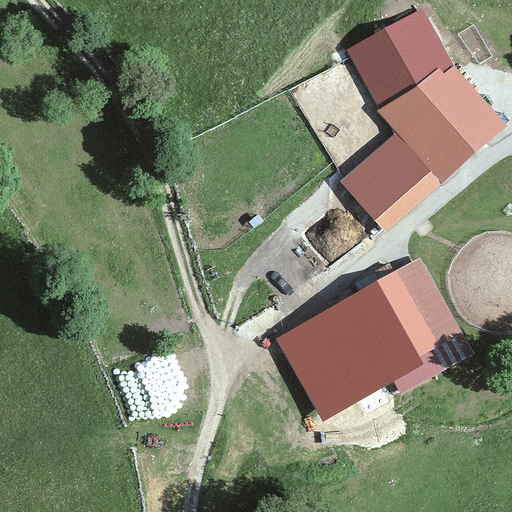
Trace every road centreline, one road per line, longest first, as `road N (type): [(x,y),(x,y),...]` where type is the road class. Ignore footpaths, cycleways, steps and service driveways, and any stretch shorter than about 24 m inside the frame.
road 1 (unclassified): [(190,511),(218,395),(217,357),(144,141),(122,102),(35,0)]
road 2 (track): [(217,357),(308,312),(511,144)]
